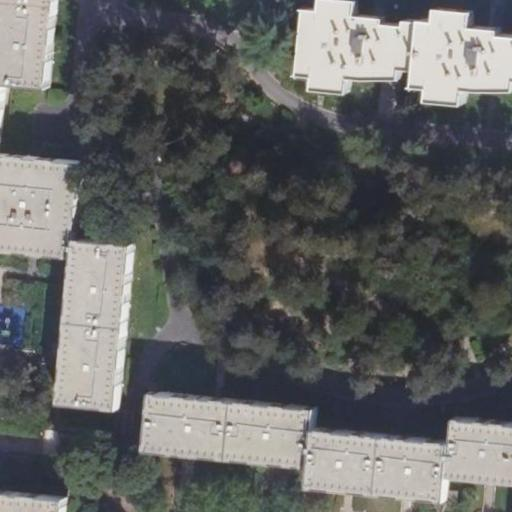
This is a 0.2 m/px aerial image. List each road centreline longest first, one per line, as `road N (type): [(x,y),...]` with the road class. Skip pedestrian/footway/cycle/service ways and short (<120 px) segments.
road 1 (residential): [(75,0),(67,116),(125,156),(150,204),(171,321),(218,353),(382,396),(511,381)]
road 2 (residential): [(511,136),(315,121),(255,84),(207,30),(109,13),(110,0)]
